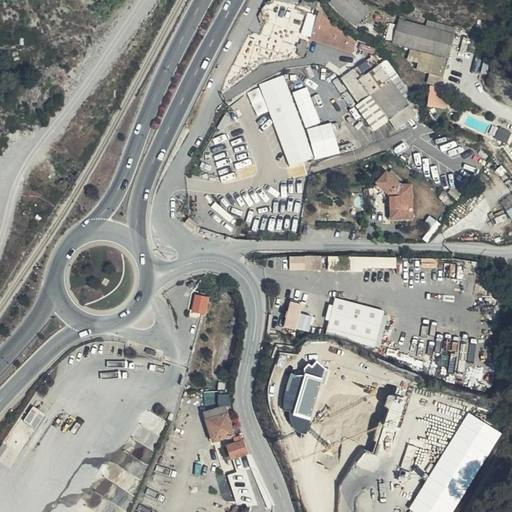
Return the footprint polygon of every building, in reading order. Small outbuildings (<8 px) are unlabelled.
[(333,0),(332,3),(358,26),(371,11),(357,0),(333,0)] [(361,45),(323,14),(316,40),(358,60),(361,45)] [(454,36),(426,28),(399,20),(393,43),(410,48),(421,52),(418,66),(417,70),(443,78),(454,36)] [(427,21),(426,28),(454,36),(455,30),(427,21)] [(421,52),(410,48),(406,62),(418,66),(421,52)] [(392,82),(402,76),(388,59),(380,65),(392,82)] [(360,80),(371,96),(392,82),(380,65),(360,80)] [(345,77),(352,86),(360,80),(353,71),(345,77)] [(420,99),(402,76),(392,82),(410,106),(420,99)] [(351,86),(362,102),(371,96),(360,80),(352,86),(351,86)] [(371,96),(390,121),(410,106),(392,82),(371,96)] [(430,86),(429,107),(446,107),(447,87),(430,86)] [(371,96),(362,102),(380,128),(390,121),(371,96)] [(276,114),(285,139),(289,149),(306,142),(293,108),(276,114)] [(497,137),(508,142),(511,132),(511,131),(501,127),(497,137)] [(289,149),(285,139),(280,141),(284,150),(289,149)] [(413,218),(412,185),(401,186),(388,174),(378,184),(390,195),(392,199),(393,219),(413,218)] [(511,194),(502,201),(511,217),(511,194)] [(195,233),(200,228),(190,219),(186,225),(195,233)] [(335,254),(320,254),(320,265),(335,266),(335,254)] [(291,269),(318,268),(318,255),(291,256),(291,269)] [(352,257),(352,268),(398,267),(397,256),(352,257)] [(196,314),(205,316),(208,299),(199,298),(199,295),(198,295),(197,297),(196,297),(194,311),(196,312),(196,314)] [(360,296),(351,335),(405,346),(413,307),(360,296)] [(233,309),(234,302),(221,300),(220,307),(233,309)] [(311,331),(314,315),(303,313),(305,303),(290,301),(286,327),(311,331)] [(311,433),(326,366),(308,362),(305,375),(292,372),(284,409),(294,411),(290,429),(311,433)] [(34,406),(26,419),(37,427),(46,414),(34,406)] [(233,435),(224,408),(206,415),(213,439),(211,440),(211,443),(233,435)] [(416,511),(454,511),(502,431),(469,412),(411,509),(416,511)] [(228,446),(233,459),(246,455),(247,454),(242,442),(228,446)] [(233,459),(235,465),(241,484),(239,485),(245,503),(260,497),(246,455),(233,459)]
